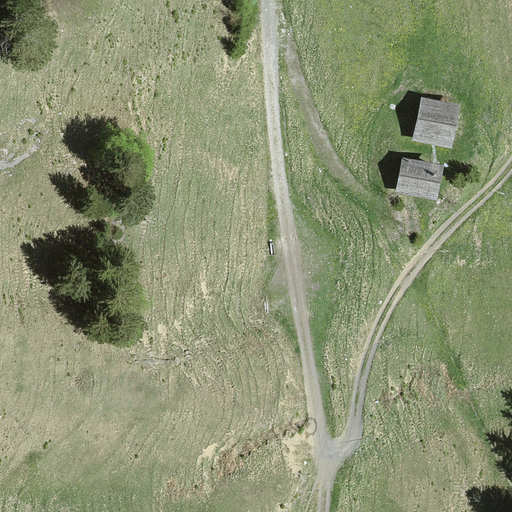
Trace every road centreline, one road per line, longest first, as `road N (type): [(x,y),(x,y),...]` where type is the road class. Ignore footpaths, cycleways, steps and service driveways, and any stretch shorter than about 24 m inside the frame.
road 1 (track): [(511,501),(410,267),(319,139),(269,5)]
road 2 (track): [(269,0),(287,250),(326,461),(322,511)]
road 3 (track): [(511,174),(410,267),(371,333),(354,439),(326,461),(306,511)]
